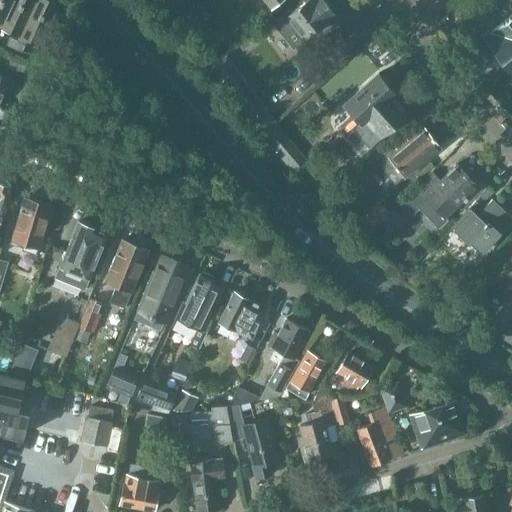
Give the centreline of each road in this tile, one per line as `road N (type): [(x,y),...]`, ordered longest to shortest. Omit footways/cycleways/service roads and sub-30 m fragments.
road 1 (residential): [(511,429),(279,278),(0,161)]
road 2 (secondary): [(511,374),(385,294),(302,229),(99,0)]
road 3 (residential): [(253,511),(511,433)]
road 4 (residential): [(511,143),(396,5)]
